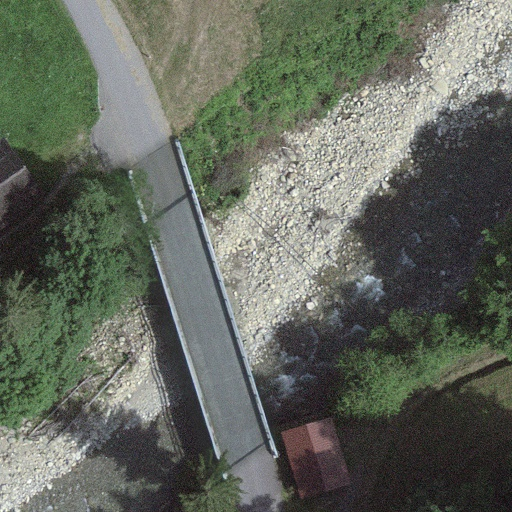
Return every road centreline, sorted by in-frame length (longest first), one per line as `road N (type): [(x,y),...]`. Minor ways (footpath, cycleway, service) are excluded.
road 1 (unclassified): [(92,0),(134,83),(257,511)]
road 2 (track): [(350,511),(379,435),(433,383),(511,346)]
road 3 (track): [(0,271),(31,254),(102,176),(134,83)]
